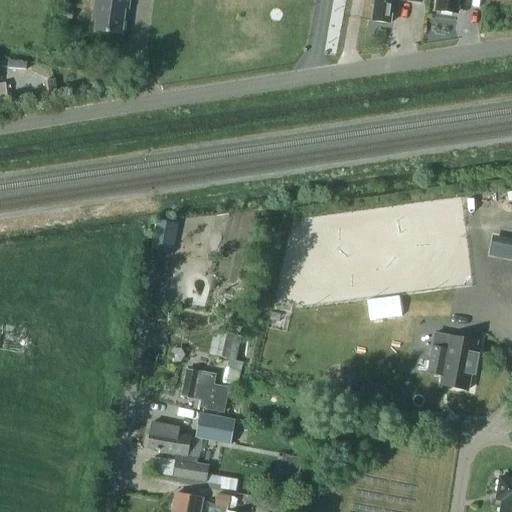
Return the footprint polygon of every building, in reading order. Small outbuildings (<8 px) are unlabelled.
[(95,0),(93,18),(96,19),(95,31),(122,34),(125,9),(128,9),(129,0),(95,0)] [(372,21),(390,23),(393,0),(404,0),(421,2),(421,0),(372,0),(371,5),(374,5),(372,21)] [(438,0),(437,10),(456,13),(457,0),(438,0)] [(511,245),(491,241),(488,255),(511,260),(511,245)] [(0,331),(0,349),(22,353),(22,351),(26,352),(27,347),(24,346),(25,336),(0,331)] [(435,334),(428,373),(443,376),(441,385),(467,390),(470,375),(475,375),(479,354),(472,353),(475,341),(435,334)] [(199,407),(225,412),(230,388),(213,385),(215,375),(187,369),(181,396),(201,401),(199,407)] [(195,439),(231,445),(235,420),(200,414),(195,439)] [(173,476),(205,482),(208,466),(197,464),(198,459),(187,457),(190,437),(177,435),(179,428),(151,423),(147,448),(159,450),(159,452),(173,455),(172,461),(175,461),(173,476)] [(291,466),(280,463),(272,490),(282,494),(281,498),(291,501),(298,476),(288,473),(291,466)] [(497,494),(496,499),(502,500),(500,511),(511,511),(511,479),(500,478),(497,494)] [(199,511),(202,499),(188,496),(188,495),(187,495),(187,496),(176,493),(172,511),(199,511)] [(215,505),(228,507),(230,497),(217,495),(215,505)]
